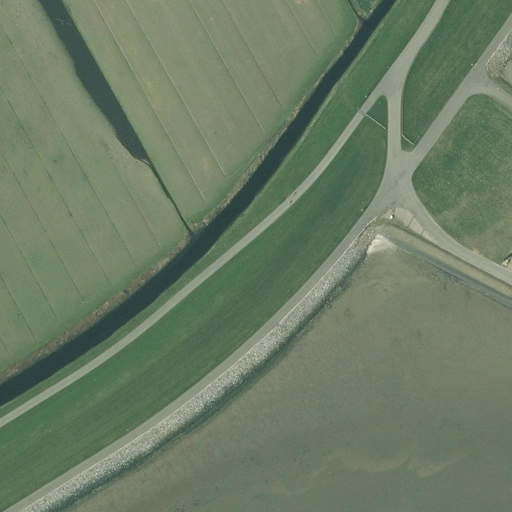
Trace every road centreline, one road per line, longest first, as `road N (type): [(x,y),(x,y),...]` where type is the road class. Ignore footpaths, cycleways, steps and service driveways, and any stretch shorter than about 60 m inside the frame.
road 1 (unclassified): [(401,71),(282,214),(132,341),(0,427)]
road 2 (unclassified): [(23,511),(170,419),(258,345),(353,246),(402,176)]
road 3 (track): [(402,176),(477,82)]
